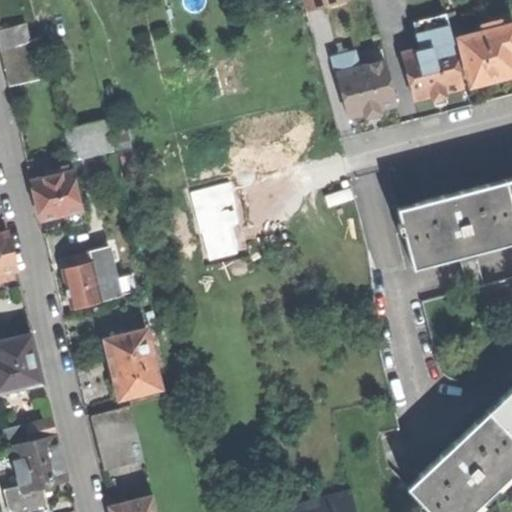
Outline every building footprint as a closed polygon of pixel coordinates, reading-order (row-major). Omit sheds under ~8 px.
[(302,0),(306,11),(327,6),(325,0),(302,0)] [(511,23),(458,38),(471,85),(492,79),(511,74),(511,56),(511,52),(511,51),(511,23)] [(0,32),(0,41),(7,69),(35,62),(39,80),(53,77),(43,37),(33,40),(29,26),(0,32)] [(402,56),(413,100),(431,95),(432,99),(438,98),(444,96),(443,91),(461,87),(449,44),(421,51),(408,54),(402,56)] [(406,47),(408,54),(421,51),(420,44),(406,47)] [(332,58),(336,73),(358,68),(354,52),(332,58)] [(336,73),(347,116),(365,111),(366,115),(372,114),(379,112),(378,108),(395,103),(384,61),(358,68),(336,73)] [(7,69),(11,87),(39,80),(35,62),(7,69)] [(97,155),(95,145),(111,142),(106,117),(66,126),(74,160),(97,155)] [(47,171),(49,177),(68,173),(67,166),(47,171)] [(39,202),(43,220),(85,209),(75,171),(68,173),(49,177),(33,181),(39,202)] [(452,195),(397,209),(401,224),(396,225),(399,234),(403,233),(412,269),(511,243),(511,207),(505,181),(452,195)] [(0,272),(18,268),(13,250),(8,231),(0,232),(0,272)] [(68,257),(70,267),(96,260),(106,300),(125,295),(113,246),(68,257)] [(70,287),(75,307),(106,300),(96,260),(70,267),(65,268),(70,287)] [(114,366),(120,395),(162,386),(150,328),(108,336),(114,366)] [(34,332),(0,339),(0,365),(5,390),(12,388),(25,385),(45,381),(39,357),(34,332)] [(26,392),(25,385),(12,388),(14,395),(26,392)] [(511,385),(486,410),(511,437),(511,385)] [(92,417),(99,442),(138,432),(132,406),(92,417)] [(405,487),(427,511),(469,511),(492,491),(511,472),(511,437),(486,410),(405,487)] [(29,424),(33,439),(58,433),(54,418),(29,424)] [(8,445),(13,444),(33,439),(29,424),(5,430),(8,445)] [(99,442),(106,469),(146,459),(138,432),(99,442)] [(33,439),(13,444),(23,483),(24,489),(44,484),(55,481),(69,477),(64,457),(58,433),(33,439)] [(57,489),(55,481),(44,484),(47,495),(55,493),(55,490),(57,489)] [(47,495),(44,484),(24,489),(23,483),(7,487),(12,511),(28,511),(50,506),(47,495)] [(288,507),(289,511),(355,511),(349,490),(288,507)] [(158,511),(155,495),(113,505),(114,511),(158,511)]
